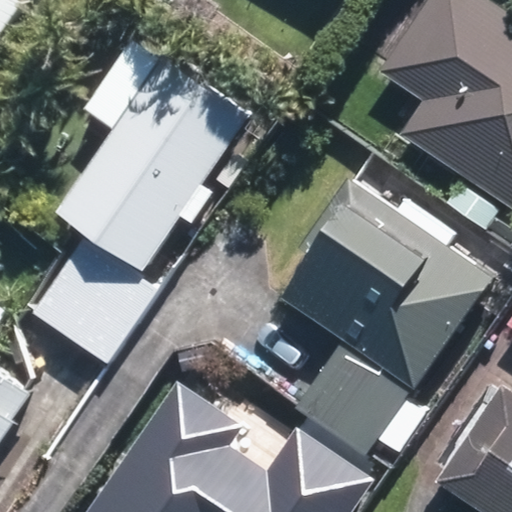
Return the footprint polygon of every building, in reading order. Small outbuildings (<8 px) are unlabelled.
[(19,0),(0,0),(0,58),(34,10),(19,0)] [(511,3),(507,0),(376,0),(351,37),(433,93),(407,132),(511,203),(511,3)] [(145,275),(253,117),(166,58),(58,216),(145,275)] [(505,206),(464,179),(453,197),(493,223),(505,206)] [(420,394),(497,284),(353,184),(304,254),(317,263),(290,304),(349,345),(301,413),(370,461),(418,394),(420,394)] [(109,368),(159,296),(84,243),(34,316),(109,368)] [(0,364),(0,450),(20,422),(16,419),(32,396),(4,376),(9,370),(0,364)] [(256,511),(277,482),(237,454),(253,431),(185,384),(97,511),(256,511)] [(511,511),(511,393),(451,485),(490,511),(511,511)] [(346,511),(347,511),(301,479),(277,511),(346,511)]
